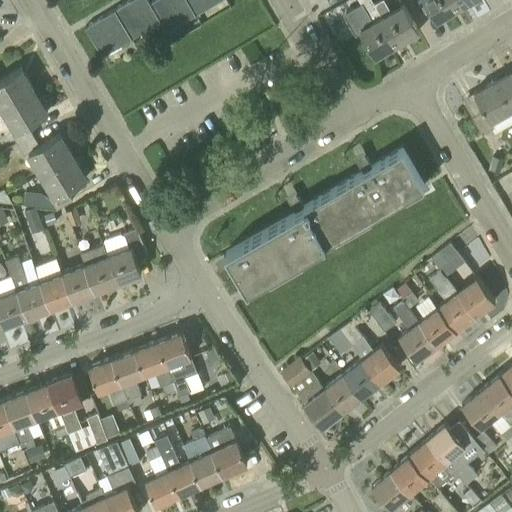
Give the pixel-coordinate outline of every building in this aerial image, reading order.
[(132,38),(160,21),(148,0),(129,0),(114,9),(132,38)] [(166,31),(196,14),(187,0),(153,0),(150,2),(149,0),(148,0),(160,21),(166,31)] [(187,0),(196,14),(219,0),(187,0)] [(373,0),(359,0),(366,10),(354,17),(376,56),(398,43),(375,5),(376,5),(373,0)] [(375,5),(398,43),(419,31),(403,3),(392,10),(385,0),(384,0),(376,5),(375,5)] [(454,0),(427,0),(439,19),(459,7),(454,0)] [(103,55),(132,38),(114,9),(86,26),(103,55)] [(0,101),(4,108),(34,90),(21,67),(1,79),(0,76),(0,101)] [(511,69),(497,78),(511,104),(511,69)] [(489,121),(511,107),(511,104),(497,78),(474,91),(485,110),(472,117),(482,134),(493,127),(489,121)] [(19,143),(34,134),(28,124),(48,112),(34,90),(4,108),(17,130),(12,132),(19,143)] [(43,173),(73,155),(60,132),(40,144),(34,134),(19,143),(25,153),(29,151),(43,173)] [(249,287),(284,266),(354,225),(424,184),(403,147),(373,165),(370,160),(369,160),(361,165),(360,165),(363,171),(333,189),(305,205),(302,200),(301,200),(293,205),(292,205),(295,211),(262,230),(227,251),(229,253),(233,261),(249,287)] [(499,168),(502,156),(492,153),(489,165),(499,168)] [(51,198),(57,209),(73,199),(67,189),(87,177),(73,155),(43,173),(56,195),(51,198)] [(5,188),(0,190),(0,201),(12,202),(5,188)] [(0,221),(8,218),(2,203),(0,203),(0,221)] [(40,216),(36,205),(25,209),(29,221),(40,216)] [(75,206),(66,210),(71,224),(81,221),(75,206)] [(54,211),(44,214),(48,224),(57,221),(54,211)] [(108,254),(118,282),(142,273),(135,257),(148,252),(138,226),(119,233),(106,237),(103,242),(108,254)] [(441,269),(446,275),(465,260),(451,241),(431,256),(441,269)] [(96,290),(118,282),(108,254),(103,242),(81,251),(85,262),(96,290)] [(51,307),(41,279),(30,283),(18,253),(6,258),(11,274),(12,274),(18,288),(28,316),(51,307)] [(73,299),(96,290),(85,262),(62,271),(73,299)] [(456,329),(476,314),(458,290),(446,275),(441,269),(430,277),(446,299),(439,305),(456,329)] [(51,307),(73,299),(62,271),(41,279),(51,307)] [(0,311),(5,325),(28,316),(18,288),(12,274),(11,274),(0,278),(0,311)] [(478,275),(459,290),(458,290),(476,314),(496,299),(478,275)] [(409,306),(418,299),(406,283),(396,290),(403,298),(409,306)] [(409,306),(403,298),(393,305),(409,327),(399,334),(417,358),(437,344),(419,320),(409,306)] [(384,330),(396,322),(380,300),(368,308),(384,330)] [(439,305),(429,313),(419,320),(437,344),(456,329),(439,305)] [(340,326),(353,343),(363,357),(381,381),(400,366),(382,342),(374,349),(351,318),(340,326)] [(341,352),(353,343),(340,326),(329,335),(341,352)] [(157,339),(176,388),(178,388),(180,394),(190,390),(185,375),(191,373),(198,370),(192,355),(182,329),(157,339)] [(165,393),(176,388),(157,339),(135,347),(145,373),(155,369),(165,393)] [(217,346),(205,351),(209,362),(221,358),(217,346)] [(136,377),(145,373),(135,347),(112,356),(131,406),(143,401),(140,393),(142,392),(136,377)] [(303,357),(311,369),(321,361),(313,350),(303,357)] [(119,410),(131,406),(112,356),(89,365),(99,391),(108,387),(114,403),(116,402),(119,410)] [(311,369),(309,366),(302,356),(281,371),(291,384),(311,369)] [(362,396),(381,381),(363,357),(344,372),(362,396)] [(511,362),(500,372),(511,386),(511,362)] [(72,372),(49,381),(59,409),(65,423),(68,432),(82,426),(73,403),(83,400),(72,372)] [(343,410),(362,396),(344,372),(325,386),(343,410)] [(511,404),(510,402),(511,401),(511,386),(500,372),(481,388),(500,411),(511,425),(511,404)] [(26,389),(37,417),(59,409),(49,381),(26,389)] [(323,425),(343,410),(325,386),(305,402),(323,425)] [(507,439),(511,434),(511,425),(500,411),(481,388),(462,403),(481,426),(491,418),(507,439)] [(27,421),(37,417),(26,389),(4,398),(15,426),(20,440),(24,450),(35,445),(27,421)] [(188,392),(180,395),(183,402),(191,399),(188,392)] [(0,431),(15,426),(4,398),(0,399),(0,431)] [(210,405),(198,410),(203,422),(215,417),(210,405)] [(156,406),(143,411),(147,420),(160,415),(156,406)] [(97,442),(108,438),(98,412),(87,416),(90,423),(97,442)] [(458,450),(475,437),(459,418),(450,426),(446,421),(427,437),(447,460),(456,471),(467,482),(478,472),(458,450)] [(58,436),(68,432),(65,423),(55,427),(58,436)] [(212,449),(223,474),(248,463),(230,424),(206,434),(213,448),(212,449)] [(202,425),(190,430),(194,439),(206,434),(202,425)] [(148,429),(138,433),(143,444),(153,440),(148,429)] [(484,429),(475,437),(488,453),(497,445),(484,429)] [(202,483),(190,459),(181,463),(168,433),(154,439),(157,445),(161,454),(168,469),(179,494),(202,483)] [(119,442),(129,465),(140,460),(130,437),(119,442)] [(438,486),(456,471),(447,460),(427,437),(409,453),(429,475),(431,478),(438,486)] [(129,465),(119,442),(118,440),(98,448),(109,473),(106,475),(112,491),(105,494),(113,511),(137,511),(140,511),(121,469),(129,465)] [(42,443),(35,445),(26,449),(31,461),(47,455),(42,443)] [(146,450),(150,459),(161,454),(157,445),(146,450)] [(202,483),(223,474),(212,449),(190,459),(202,483)] [(410,491),(429,475),(409,453),(391,469),(410,491)] [(71,476),(87,468),(81,454),(64,462),(71,476)] [(64,464),(51,470),(57,482),(69,476),(64,464)] [(179,494),(168,469),(157,474),(146,479),(157,504),(179,494)] [(391,508),(410,491),(391,469),(372,485),(391,508)] [(33,484),(31,478),(20,482),(25,493),(32,490),(33,484)] [(19,482),(8,487),(11,493),(17,495),(23,492),(19,482)] [(8,487),(1,489),(5,498),(12,495),(11,493),(8,487)] [(464,494),(473,504),(481,498),(472,487),(464,494)] [(460,511),(441,490),(435,496),(433,497),(446,511),(460,511)] [(86,511),(113,511),(105,494),(83,504),(86,511)] [(498,511),(501,511),(511,505),(504,494),(491,502),(498,511)] [(60,511),(54,500),(32,510),(33,511),(60,511)]
